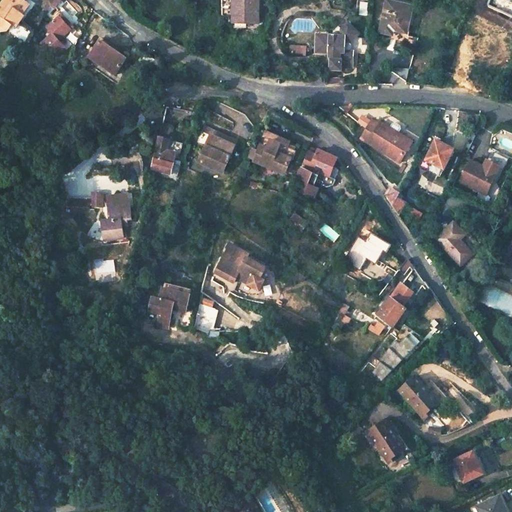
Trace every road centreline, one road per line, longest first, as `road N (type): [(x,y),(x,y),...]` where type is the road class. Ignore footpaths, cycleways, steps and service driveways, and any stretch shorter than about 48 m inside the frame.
road 1 (residential): [(272,100),(309,119),(358,166),(511,393)]
road 2 (residential): [(272,100),(429,99),(483,105),(511,118)]
road 3 (residential): [(98,0),(193,64),(246,88)]
road 4 (residential): [(157,498),(12,511)]
road 5 (residential): [(131,122),(174,93),(246,88)]
